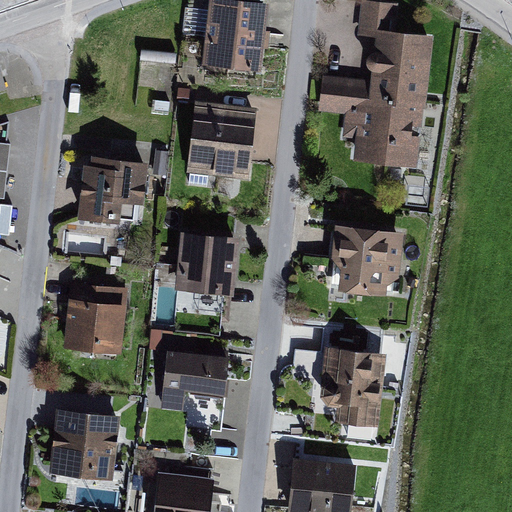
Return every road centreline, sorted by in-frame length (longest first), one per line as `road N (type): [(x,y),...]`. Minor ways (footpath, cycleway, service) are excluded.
road 1 (residential): [(308,0),(248,511)]
road 2 (residential): [(7,511),(56,81),(42,12)]
